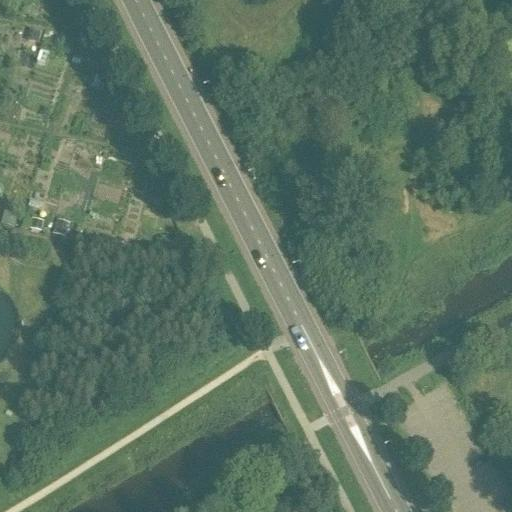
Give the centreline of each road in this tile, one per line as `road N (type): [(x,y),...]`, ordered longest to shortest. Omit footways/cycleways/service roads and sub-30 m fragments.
road 1 (residential): [(302,330),(133,0)]
road 2 (residential): [(302,330),(335,416),(383,488)]
road 3 (residential): [(383,488),(343,390),(302,330)]
